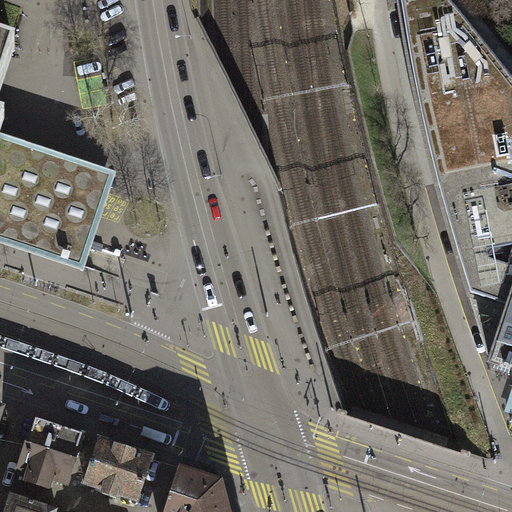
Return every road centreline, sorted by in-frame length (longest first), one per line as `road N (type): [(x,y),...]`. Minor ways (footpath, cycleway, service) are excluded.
road 1 (primary): [(269,443),(191,172),(157,0)]
road 2 (tertiary): [(269,443),(220,381),(0,293)]
road 3 (tertiary): [(0,377),(215,442),(269,443)]
road 4 (tertiary): [(468,511),(269,443)]
